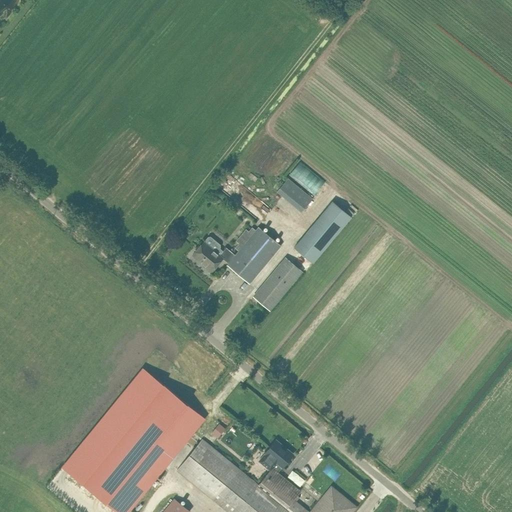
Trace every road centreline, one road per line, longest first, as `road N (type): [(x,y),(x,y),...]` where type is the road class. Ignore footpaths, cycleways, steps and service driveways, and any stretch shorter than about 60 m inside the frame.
road 1 (unclassified): [(420,511),(133,275)]
road 2 (unclassified): [(133,275),(337,26),(343,0)]
road 3 (unclassified): [(133,275),(0,165)]
